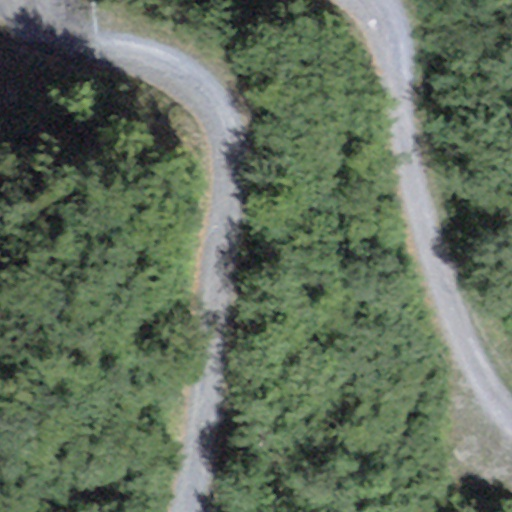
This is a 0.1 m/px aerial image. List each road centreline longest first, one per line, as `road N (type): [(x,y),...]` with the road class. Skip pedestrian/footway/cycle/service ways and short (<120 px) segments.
road 1 (track): [(0,11),(92,39),(153,80),(177,129),(185,199),(166,511)]
road 2 (track): [(511,436),(464,373),(377,167),(351,18),(330,0)]
